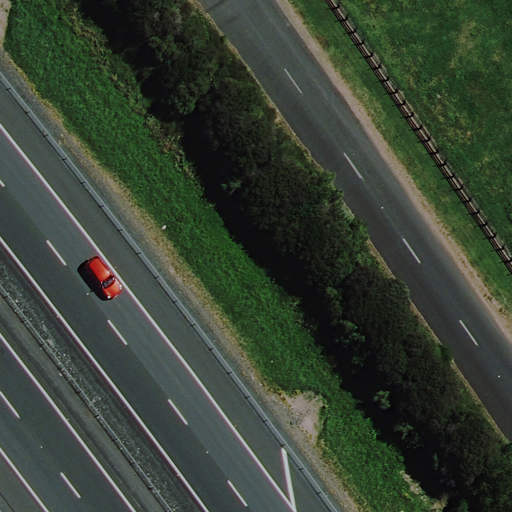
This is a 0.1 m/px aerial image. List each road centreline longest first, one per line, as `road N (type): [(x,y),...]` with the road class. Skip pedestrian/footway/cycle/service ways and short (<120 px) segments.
road 1 (unclassified): [(511,405),(234,0)]
road 2 (motorway): [(0,184),(262,511)]
road 3 (motorway): [(84,511),(0,405)]
